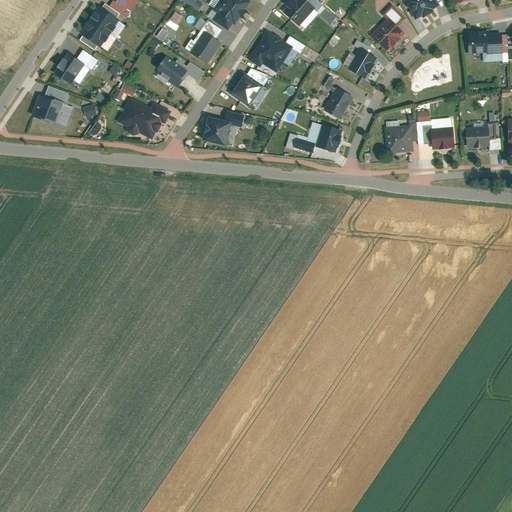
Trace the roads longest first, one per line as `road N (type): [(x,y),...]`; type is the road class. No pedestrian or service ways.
road 1 (residential): [(511,12),(453,22),(395,68),(360,134),(348,182)]
road 2 (residential): [(163,164),(274,0)]
road 3 (residential): [(163,164),(348,182)]
road 4 (residential): [(0,150),(163,164)]
road 5 (residential): [(0,109),(75,0)]
road 6 (residential): [(390,187),(511,172)]
road 7 (residential): [(390,187),(511,198)]
